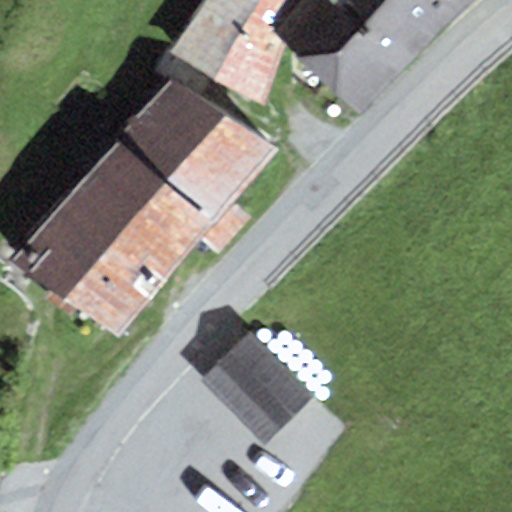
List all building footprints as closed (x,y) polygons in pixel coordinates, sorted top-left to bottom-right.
[(195,0),(171,39),(242,85),(284,20),(297,0),(195,0)] [(297,0),(284,20),(358,92),(448,0),(297,0)] [(258,138),(167,64),(112,131),(203,205),(258,138)] [(203,205),(112,131),(19,244),(110,318),(203,205)] [(308,387),(249,327),(205,371),(264,430),(308,387)]
